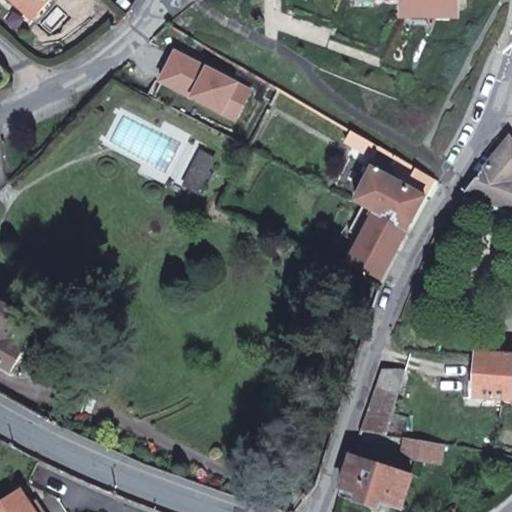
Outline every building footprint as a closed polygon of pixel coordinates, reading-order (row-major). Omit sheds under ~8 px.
[(38,14),(22,0),(12,0),(33,20),(38,14)] [(51,0),(22,0),(38,14),(51,0)] [(376,0),(376,1),(405,0),(406,12),(449,12),(449,0),(376,0)] [(459,0),(449,0),(449,12),(460,12),(459,0)] [(373,158),(380,147),(377,146),(353,131),(346,143),(373,158)] [(511,139),(511,138),(465,194),(511,210),(511,139)] [(396,157),(380,147),(373,158),(389,168),(396,157)] [(199,191),(215,160),(202,153),(186,184),(199,191)] [(411,180),(417,169),(396,157),(389,168),(411,180)] [(427,198),(437,180),(435,179),(417,169),(411,180),(407,188),(427,198)] [(410,230),(427,198),(407,188),(375,170),(358,203),(377,213),(410,230)] [(383,280),(410,230),(377,213),(351,264),(383,280)] [(251,246),(251,245),(250,243),(249,241),(248,240),(246,240),(244,240),(242,240),(241,242),(240,243),(240,244),(240,246),(240,248),(241,249),(243,250),(244,251),(246,251),(248,250),(249,249),(250,248),(251,246)] [(19,345),(33,321),(0,301),(0,364),(14,373),(27,350),(19,345)] [(511,399),(511,356),(479,355),(478,381),(477,398),(511,399)] [(388,435),(406,369),(403,369),(384,370),(362,431),(388,435)] [(439,463),(442,445),(406,438),(403,457),(439,463)] [(403,509),(413,477),(353,458),(343,489),(341,496),(381,510),(383,502),(403,509)] [(0,511),(43,511),(43,510),(40,511),(36,511),(32,506),(22,491),(0,505),(0,511)] [(40,511),(43,510),(37,502),(32,506),(36,511),(40,511)]
